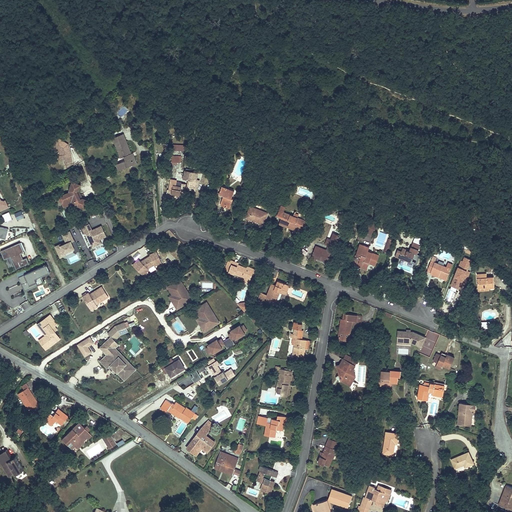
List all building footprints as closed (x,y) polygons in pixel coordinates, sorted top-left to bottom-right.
[(120,164),(122,170),(130,167),(129,164),(133,162),(134,160),(132,154),(130,155),(123,135),(116,138),(117,143),(114,144),(120,159),(124,158),(125,162),(120,164)] [(57,138),(52,148),(58,152),(59,156),(62,155),(63,160),(64,164),(72,162),(69,149),(67,149),(67,147),(68,145),(57,138)] [(234,174),(242,177),(247,161),(239,159),(234,174)] [(201,175),(189,172),(187,180),(192,181),(194,181),(192,190),(200,192),(203,183),(199,182),(201,175)] [(187,193),(189,186),(185,185),(185,184),(180,183),(180,182),(174,181),(172,191),(171,191),(171,195),(171,196),(172,196),(172,197),(180,198),(180,196),(183,196),(184,192),(187,193)] [(68,200),(70,205),(74,203),(75,206),(84,209),(87,202),(81,199),(78,191),(80,186),(72,183),(69,192),(69,193),(59,198),(61,203),(68,200)] [(223,196),(226,189),(220,187),(218,194),(223,196)] [(233,211),(236,201),(235,200),(237,194),(226,189),(223,196),(227,197),(226,200),(225,200),(223,207),(233,211)] [(67,208),(62,211),(68,223),(72,220),(67,208)] [(270,217),(253,210),(249,220),(266,227),(270,217)] [(24,218),(21,212),(15,215),(18,220),(24,218)] [(11,219),(9,213),(3,216),(5,222),(11,219)] [(288,216),(284,227),(293,231),(294,229),(303,233),(307,224),(288,216)] [(105,237),(100,227),(91,231),(88,224),(81,228),(84,234),(85,234),(91,246),(96,244),(95,242),(98,240),(105,237)] [(106,224),(102,226),(107,237),(112,235),(106,224)] [(381,228),(374,225),(370,235),(377,238),(381,228)] [(63,254),(77,248),(75,243),(74,244),(73,241),(69,233),(62,236),(65,242),(66,242),(67,244),(60,247),(60,245),(55,247),(59,258),(64,256),(63,254)] [(315,260),(329,266),(331,262),(334,263),(343,240),(336,237),(329,254),(319,250),(315,260)] [(388,238),(384,250),(388,251),(393,240),(388,238)] [(24,266),(19,255),(21,254),(24,253),(20,243),(0,252),(4,260),(10,257),(16,269),(24,266)] [(392,251),(391,251),(388,258),(392,259),(397,247),(395,246),(392,251)] [(362,247),(354,267),(369,273),(372,267),(378,270),(382,261),(370,256),(372,251),(362,247)] [(401,256),(398,262),(413,268),(417,258),(419,259),(423,250),(416,247),(412,256),(405,254),(404,257),(401,256)] [(138,260),(132,266),(142,276),(147,271),(147,270),(153,266),(154,266),(155,266),(161,264),(156,253),(149,256),(150,257),(143,261),(144,262),(141,263),(140,263),(138,260)] [(29,264),(26,258),(23,260),(21,254),(19,255),(24,266),(29,264)] [(71,263),(79,259),(77,254),(68,258),(71,263)] [(462,255),(451,286),(459,289),(461,286),(464,287),(467,278),(465,278),(472,259),(462,255)] [(38,285),(35,279),(40,276),(49,272),(46,265),(25,275),(26,278),(24,279),(25,282),(22,284),(25,291),(38,285)] [(229,266),(226,273),(248,281),(251,274),(244,272),(244,270),(236,267),(235,268),(229,266)] [(431,279),(442,283),(442,281),(449,284),(452,275),(433,267),(429,276),(432,277),(431,279)] [(481,280),(482,292),(492,291),(492,294),(497,293),(496,282),(490,283),(490,279),(481,280)] [(183,289),(178,281),(166,288),(171,296),(175,302),(171,304),(175,310),(184,305),(183,303),(187,300),(181,290),(183,289)] [(273,289),(268,288),(265,296),(260,294),(257,301),(271,306),(272,302),(274,303),(277,296),(283,298),(286,288),(275,283),(274,287),(273,289)] [(101,287),(89,294),(90,296),(102,288),(101,287)] [(88,293),(82,297),(91,311),(97,307),(96,305),(108,297),(102,288),(90,296),(89,294),(88,293)] [(183,289),(181,290),(187,300),(183,303),(184,305),(191,301),(183,289)] [(203,333),(211,328),(210,326),(214,323),(208,313),(210,312),(205,304),(193,311),(198,319),(202,324),(199,326),(203,333)] [(217,324),(210,312),(208,313),(214,323),(210,326),(211,328),(217,324)] [(50,314),(40,322),(40,323),(42,324),(50,336),(40,343),(45,349),(60,338),(54,331),(57,329),(54,326),(57,324),(50,314)] [(339,324),(337,339),(344,340),(343,343),(347,344),(347,341),(346,340),(347,337),(348,337),(349,330),(350,326),(354,326),(355,321),(342,319),(341,324),(339,324)] [(45,335),(38,340),(40,343),(50,336),(42,324),(40,323),(40,322),(37,324),(37,325),(45,335)] [(178,322),(173,325),(178,334),(184,331),(178,322)] [(114,341),(120,336),(118,331),(127,327),(125,323),(115,326),(108,334),(111,338),(114,341)] [(129,332),(127,327),(118,331),(120,336),(129,332)] [(234,346),(231,341),(234,339),(235,341),(244,336),(243,334),(240,329),(239,327),(230,332),(231,334),(228,336),(229,339),(222,343),(220,340),(217,342),(216,341),(207,346),(208,348),(211,353),(212,355),(221,349),(220,348),(223,346),(226,351),(234,346)] [(423,350),(428,340),(416,335),(413,335),(412,336),(410,336),(409,334),(400,333),(399,339),(403,339),(403,344),(413,345),(423,350)] [(92,353),(88,346),(94,343),(90,336),(76,344),(84,357),(92,353)] [(288,336),(288,341),(292,342),(290,359),(301,360),(304,343),(297,342),(297,338),(288,336)] [(114,341),(111,338),(100,348),(106,355),(107,356),(114,349),(118,345),(114,341)] [(403,339),(399,339),(399,346),(413,347),(413,345),(403,344),(403,339)] [(193,349),(199,361),(205,358),(199,346),(193,349)] [(107,369),(109,367),(104,362),(109,357),(112,360),(116,355),(125,364),(127,362),(114,349),(107,356),(106,355),(99,362),(107,369)] [(124,380),(135,370),(127,362),(125,364),(116,355),(112,360),(109,357),(104,362),(109,367),(110,366),(111,367),(116,372),(124,380)] [(454,370),(458,360),(450,357),(449,359),(444,357),(440,356),(437,364),(441,365),(439,369),(445,371),(446,367),(454,370)] [(216,357),(211,360),(213,364),(211,365),(214,369),(215,368),(219,374),(218,375),(223,383),(239,373),(235,367),(228,372),(227,370),(226,370),(222,364),(223,363),(220,359),(219,360),(216,357)] [(340,382),(347,385),(349,380),(352,381),(355,377),(350,374),(356,363),(344,357),(338,368),(335,368),(339,377),(340,376),(342,379),(340,382)] [(172,371),(174,375),(188,367),(182,358),(172,364),(170,361),(167,363),(172,371)] [(172,371),(167,363),(160,367),(165,376),(172,371)] [(190,373),(195,382),(201,378),(196,370),(190,373)] [(279,370),(275,393),(280,394),(280,397),(286,398),(287,387),(289,387),(291,373),(279,370)] [(382,382),(381,386),(389,387),(390,382),(398,383),(399,379),(402,379),(402,373),(392,372),(391,373),(383,372),(383,377),(386,377),(385,382),(382,382)] [(192,385),(189,380),(185,383),(182,384),(185,389),(192,385)] [(419,401),(428,403),(430,394),(433,394),(433,395),(439,396),(439,398),(443,399),(445,390),(440,390),(440,388),(430,386),(425,385),(425,387),(422,387),(419,401)] [(24,387),(14,394),(25,409),(35,403),(32,398),(31,398),(28,394),(29,393),(24,387)] [(169,400),(163,408),(169,412),(175,404),(169,400)] [(179,402),(174,409),(183,415),(182,416),(190,423),(194,418),(197,413),(186,405),(185,407),(179,402)] [(461,405),(459,426),(477,428),(479,407),(461,405)] [(49,409),(42,419),(49,424),(53,419),(58,424),(64,416),(56,409),(54,413),(49,409)] [(258,416),(257,424),(266,426),(264,436),(274,437),(275,430),(283,432),(284,422),(272,419),(272,423),(267,422),(268,418),(258,416)] [(240,417),(236,429),(242,431),(246,419),(240,417)] [(72,444),(72,445),(79,438),(80,439),(83,436),(85,437),(88,433),(84,429),(87,427),(84,424),(81,426),(76,421),(67,430),(68,431),(64,435),(63,434),(59,438),(68,447),(72,444)] [(202,428),(198,433),(201,435),(203,432),(208,436),(210,433),(213,424),(209,421),(202,428)] [(18,425),(14,431),(18,433),(22,428),(18,425)] [(106,432),(104,434),(107,438),(107,440),(106,441),(104,443),(107,446),(113,442),(112,440),(111,439),(111,438),(110,436),(108,435),(108,434),(107,433),(106,432)] [(187,448),(195,453),(202,445),(210,451),(216,442),(208,436),(203,432),(201,435),(198,433),(187,448)] [(393,458),(394,448),(394,446),(397,447),(398,437),(386,435),(383,456),(393,458)] [(79,438),(72,445),(75,447),(82,440),(80,439),(79,438)] [(320,457),(318,464),(324,466),(324,464),(329,466),(331,459),(333,459),(335,454),(333,453),(334,450),(333,449),(335,443),(328,440),(321,457),(320,457)] [(244,445),(240,444),(239,449),(237,449),(236,453),(241,454),(244,445)] [(17,464),(10,453),(8,454),(2,445),(0,446),(0,459),(7,471),(17,464)] [(202,445),(195,453),(198,455),(203,449),(208,453),(210,451),(202,445)] [(221,450),(216,464),(224,468),(223,470),(232,474),(238,460),(229,456),(230,454),(221,450)] [(469,454),(453,461),(456,469),(465,465),(466,468),(474,465),(469,454)] [(273,478),(274,470),(278,471),(279,466),(260,463),(260,468),(261,469),(260,479),(266,479),(265,487),(275,488),(276,478),(273,478)] [(365,498),(361,508),(369,511),(374,498),(378,499),(377,501),(378,505),(383,506),(385,500),(388,501),(390,495),(388,494),(389,490),(382,487),(380,492),(375,490),(375,488),(370,486),(366,498),(365,498)] [(511,487),(509,486),(501,506),(511,510),(511,487)] [(329,501),(330,503),(348,510),(352,499),(332,491),(329,501)] [(329,501),(314,506),(316,511),(332,511),(330,503),(329,501)]
